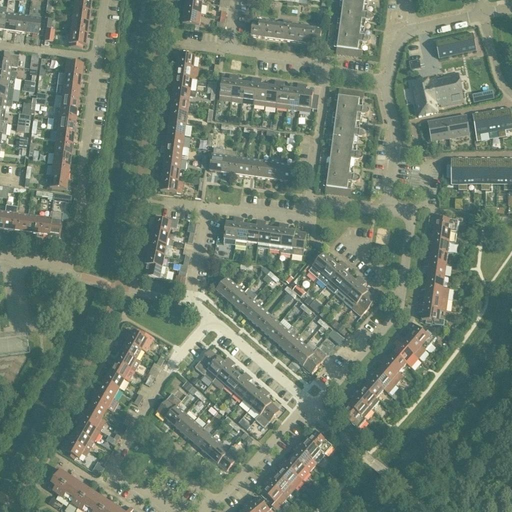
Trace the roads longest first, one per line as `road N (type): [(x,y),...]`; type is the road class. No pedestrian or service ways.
road 1 (residential): [(212,320),(171,367),(113,467),(171,511)]
road 2 (residential): [(311,405),(397,313),(412,212)]
road 3 (residential): [(63,269),(85,192),(96,57)]
road 4 (residential): [(204,511),(311,405)]
road 5 (residential): [(387,82),(402,36),(483,14)]
road 6 (residential): [(311,405),(212,320)]
road 7 (residential): [(309,202),(327,74)]
road 8 (residential): [(387,209),(396,149),(387,82)]
road 9 (residential): [(212,320),(190,297),(210,210)]
